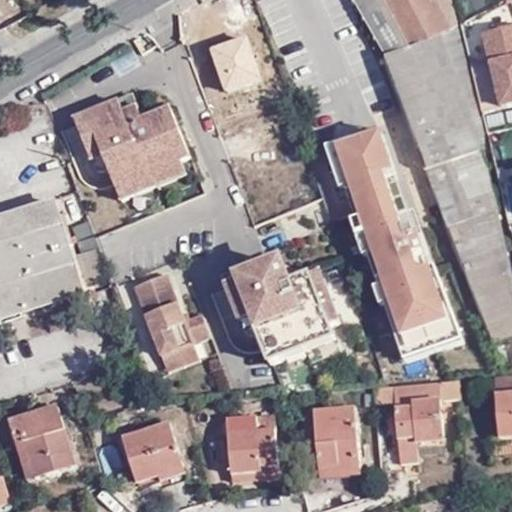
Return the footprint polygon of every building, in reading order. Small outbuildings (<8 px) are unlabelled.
[(379,68),(493,345),(511,341),(511,289),(480,160),(434,39),(452,29),(445,0),(353,0),(348,3),(383,66),(379,68)] [(383,66),(348,3),(275,44),(292,74),(309,64),(312,71),(290,83),(299,99),(325,83),(325,82),(343,71),(349,81),(366,72),(368,74),(379,68),(383,66)] [(471,70),(481,113),(511,106),(511,28),(483,35),(490,65),(471,70)] [(84,295),(55,204),(0,221),(0,315),(2,321),(84,295)] [(511,446),(511,382),(485,384),(493,447),(511,446)] [(463,401),(461,384),(440,386),(442,403),(463,401)] [(442,403),(440,386),(397,390),(398,406),(402,468),(420,467),(420,458),(419,447),(445,445),(442,403)] [(398,406),(397,390),(385,391),(373,392),(374,409),(398,406)] [(24,440),(37,481),(78,469),(58,408),(9,424),(14,443),(24,440)] [(362,480),(357,409),(314,412),(320,482),(362,480)] [(226,443),(231,477),(276,473),(269,425),(241,426),(240,442),(226,443)] [(137,487),(160,480),(185,472),(170,427),(123,441),(137,487)] [(27,484),(37,481),(24,440),(14,443),(27,484)] [(446,456),(445,445),(419,447),(420,458),(446,456)] [(185,472),(160,480),(162,485),(186,477),(185,472)] [(276,473),(231,477),(232,486),(278,482),(276,473)] [(0,507),(11,504),(3,477),(0,478),(0,507)]
